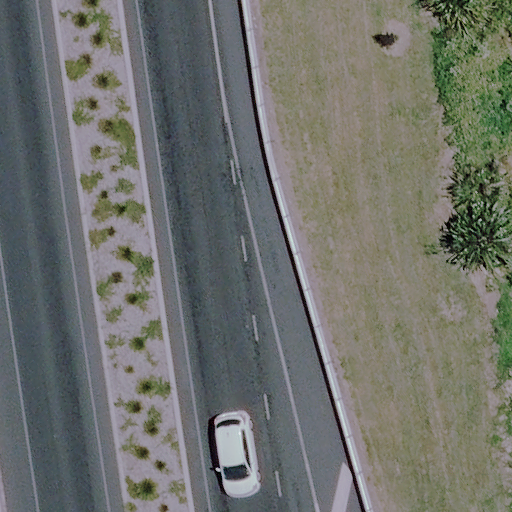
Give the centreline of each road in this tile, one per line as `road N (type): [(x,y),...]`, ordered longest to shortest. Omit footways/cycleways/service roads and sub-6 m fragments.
road 1 (secondary): [(80,511),(0,0)]
road 2 (secondary): [(189,0),(258,511)]
